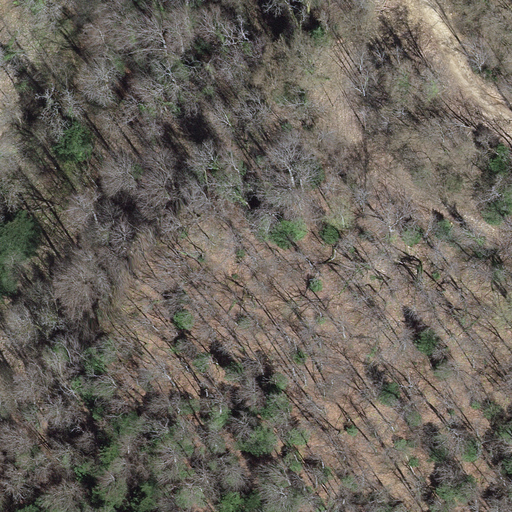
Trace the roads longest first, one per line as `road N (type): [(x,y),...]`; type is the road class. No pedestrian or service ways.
road 1 (track): [(400,0),(356,113),(352,144),(376,178),(511,238)]
road 2 (track): [(511,117),(473,90),(418,0)]
